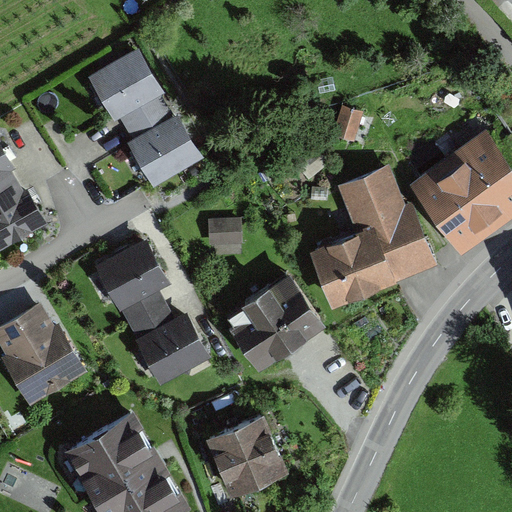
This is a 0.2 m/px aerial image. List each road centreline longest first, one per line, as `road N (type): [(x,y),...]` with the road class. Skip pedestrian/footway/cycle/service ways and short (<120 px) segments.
road 1 (unclassified): [(348,511),(448,323),(511,258)]
road 2 (residential): [(0,291),(144,211)]
